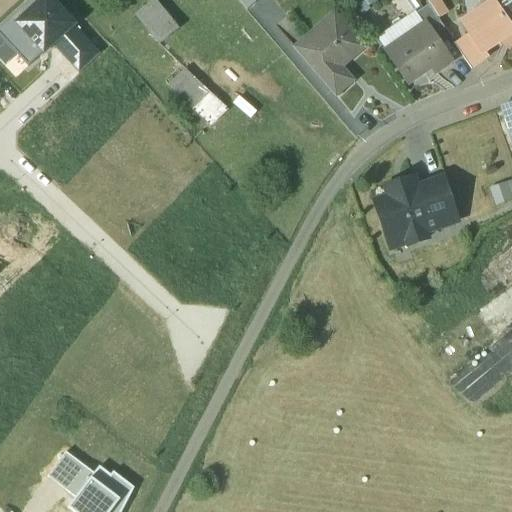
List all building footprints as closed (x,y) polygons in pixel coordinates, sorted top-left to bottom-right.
[(49,0),(28,0),(0,26),(0,61),(5,66),(16,55),(28,67),(51,45),(73,25),(49,0)] [(156,0),(154,0),(136,15),(160,44),(179,28),(156,0)] [(253,0),(237,0),(247,11),(256,3),(253,0)] [(511,0),(484,0),(488,5),(460,24),(469,37),(483,57),(484,56),(501,44),(511,36),(511,0)] [(369,1),(356,9),(379,42),(392,32),(369,1)] [(444,15),(436,2),(429,7),(438,19),(444,15)] [(443,33),(426,9),(423,11),(417,16),(424,27),(426,26),(435,39),(443,33)] [(339,21),(323,35),(320,31),(314,37),(310,33),(293,48),(334,95),(352,80),(338,64),(344,59),(347,62),(363,48),(339,21)] [(73,25),(51,45),(78,74),(100,54),(73,25)] [(435,39),(426,26),(424,27),(387,53),(409,84),(432,68),(436,74),(452,63),(435,39)] [(511,36),(501,44),(511,49),(511,36)] [(483,57),(469,37),(454,47),(470,71),(486,60),(484,56),(483,57)] [(186,70),(171,85),(212,125),(228,109),(186,70)] [(511,105),(500,110),(511,146),(511,105)] [(414,178),(384,188),(388,198),(374,202),(388,244),(405,238),(408,246),(428,239),(425,231),(456,220),(442,179),(417,187),(414,178)] [(493,202),(511,198),(511,181),(490,185),(493,202)] [(75,499),(94,475),(66,453),(47,477),(75,499)] [(122,511),(128,502),(105,485),(111,476),(99,468),(94,475),(75,499),(67,509),(71,511),(122,511)]
